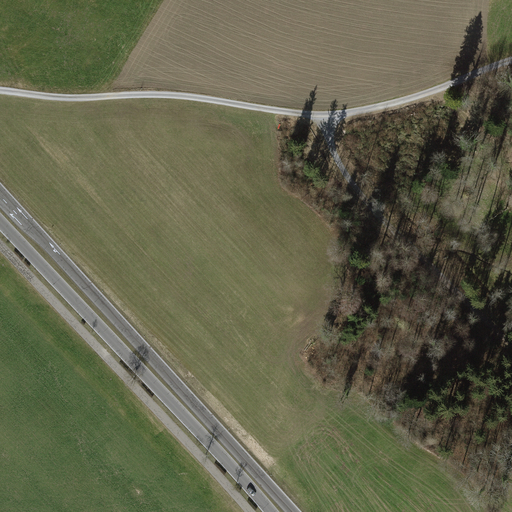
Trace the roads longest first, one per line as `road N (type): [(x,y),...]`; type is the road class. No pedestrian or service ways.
road 1 (track): [(511,63),(356,113),(311,115),(184,96),(0,91)]
road 2 (secondary): [(281,511),(0,207)]
road 3 (track): [(311,115),(382,218),(511,343)]
